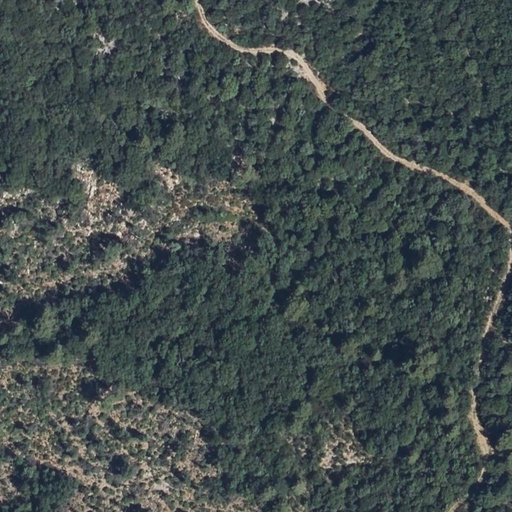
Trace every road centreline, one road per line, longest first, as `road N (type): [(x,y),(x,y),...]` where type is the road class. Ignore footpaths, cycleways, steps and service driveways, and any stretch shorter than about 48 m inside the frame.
road 1 (track): [(195,0),(224,42),(290,48),(334,112),(363,123),(393,155),(473,190),(511,235)]
road 2 (track): [(511,245),(469,402),(487,456),(448,511)]
